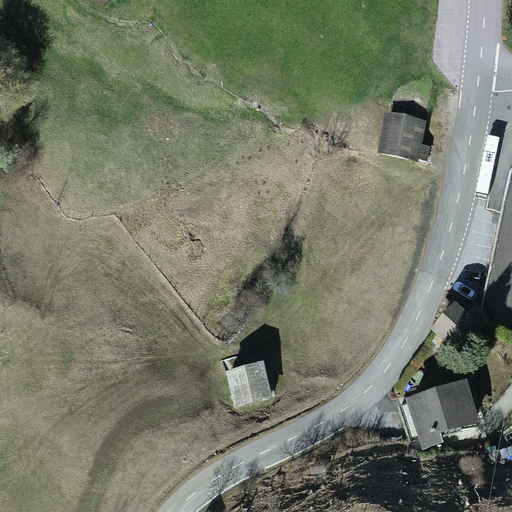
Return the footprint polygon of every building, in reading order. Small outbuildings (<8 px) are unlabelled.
[(422,123),(375,115),(369,154),(416,162),(422,123)] [(511,164),(486,314),(511,330),(511,164)] [(483,331),(455,307),(431,334),(459,359),(483,331)] [(264,361),(219,373),(229,411),(275,399),(264,361)] [(468,382),(400,408),(421,461),(488,435),(468,382)]
